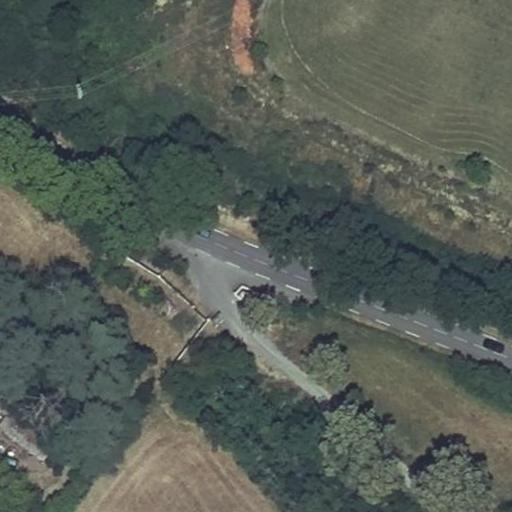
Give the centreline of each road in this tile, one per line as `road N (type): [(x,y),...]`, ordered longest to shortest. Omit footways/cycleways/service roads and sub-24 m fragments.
road 1 (tertiary): [(0,125),(151,214),(511,358)]
road 2 (track): [(184,229),(178,267),(447,511)]
